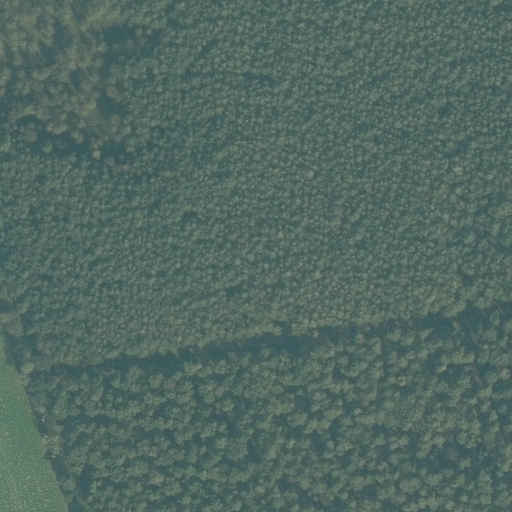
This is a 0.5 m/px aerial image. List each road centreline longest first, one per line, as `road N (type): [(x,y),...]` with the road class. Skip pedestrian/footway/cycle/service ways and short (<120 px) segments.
road 1 (track): [(33,379),(511,309)]
road 2 (track): [(511,450),(459,317)]
road 3 (track): [(82,511),(33,379)]
